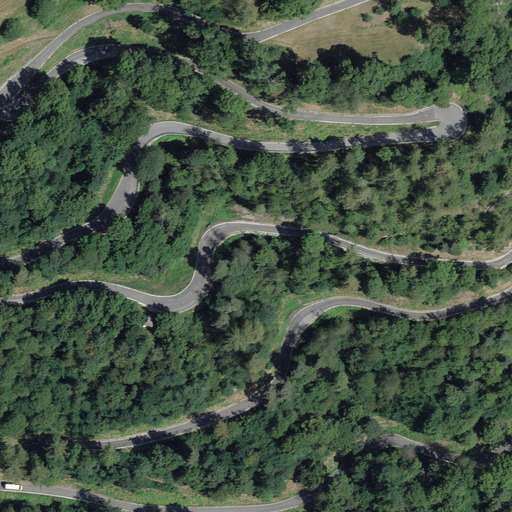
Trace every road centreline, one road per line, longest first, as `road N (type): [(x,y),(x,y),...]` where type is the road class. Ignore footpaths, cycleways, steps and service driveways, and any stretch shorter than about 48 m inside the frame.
road 1 (tertiary): [(338,0),(221,38),(171,11),(112,11),(53,46),(9,90),(6,106),(20,108),(81,56),(128,51),(188,64),(279,112),(351,120),(452,112),(453,131),(258,147),(160,128),(140,140),(108,219),(0,267)]
road 2 (tertiary): [(511,292),(426,316),(330,303),(299,321),(277,381),(247,404),(132,442),(0,453)]
road 3 (tertiary): [(0,299),(90,286),(176,305),(196,290),(210,240),(238,227),(303,233),(430,263),(486,266),(511,255)]
road 4 (tertiary): [(201,511),(296,501),(387,440),(475,462),(511,441)]
road 5 (tertiary): [(0,485),(200,511)]
